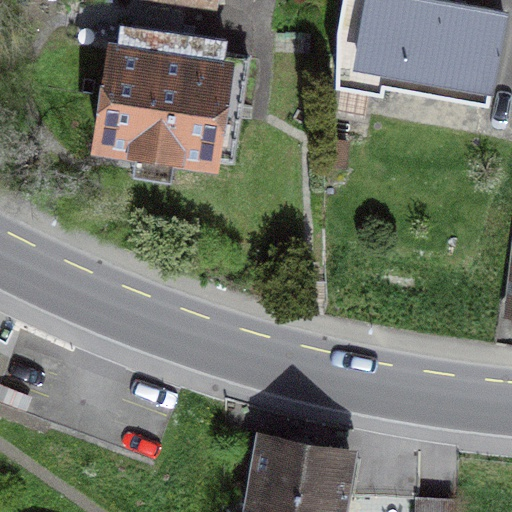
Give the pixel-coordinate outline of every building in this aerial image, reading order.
[(224,0),(139,0),(137,15),(220,27),(224,0)] [(511,75),(511,12),(439,0),(336,0),(320,99),(503,130),(511,75)] [(246,65),(110,48),(94,175),(230,192),(246,65)] [(511,230),(497,338),(511,340),(511,230)] [(343,511),(359,450),(267,427),(245,511),(343,511)] [(456,511),(457,497),(415,496),(414,511),(456,511)]
